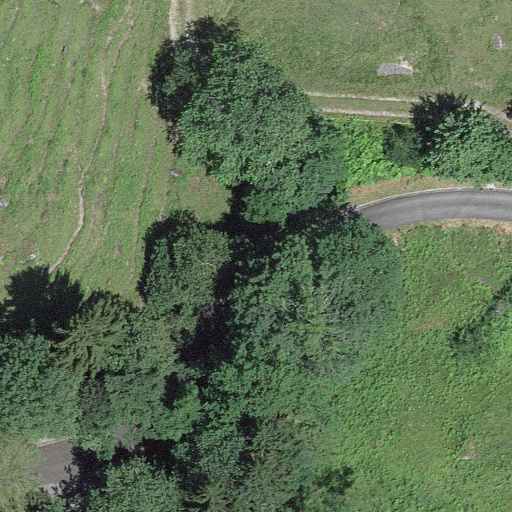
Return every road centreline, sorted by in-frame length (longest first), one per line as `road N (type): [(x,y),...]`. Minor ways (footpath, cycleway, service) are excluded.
road 1 (residential): [(511,212),(425,213),(354,233),(262,293),(123,427),(54,474),(0,470)]
road 2 (track): [(511,120),(216,81),(176,34),(177,0)]
